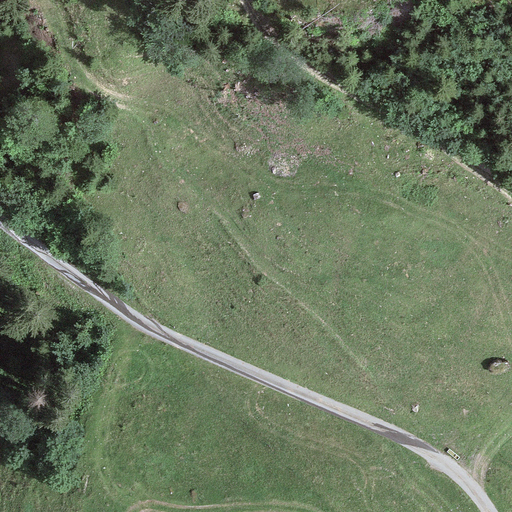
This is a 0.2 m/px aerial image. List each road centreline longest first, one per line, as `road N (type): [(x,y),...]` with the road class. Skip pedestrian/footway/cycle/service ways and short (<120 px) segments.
road 1 (track): [(0,230),(155,328),(455,469),(491,511)]
road 2 (track): [(266,0),(440,119),(511,186)]
